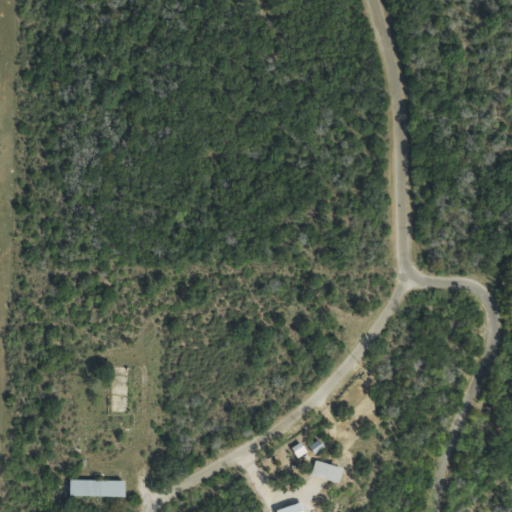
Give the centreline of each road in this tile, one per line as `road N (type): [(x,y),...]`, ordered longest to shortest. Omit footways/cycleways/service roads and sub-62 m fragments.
road 1 (residential): [(148,511),(164,493),(246,452),(305,407),(375,325),(405,274),(395,95),(373,0)]
road 2 (residential): [(405,274),(474,286),(495,316),(433,511)]
road 3 (residential): [(151,505),(139,454),(140,343)]
